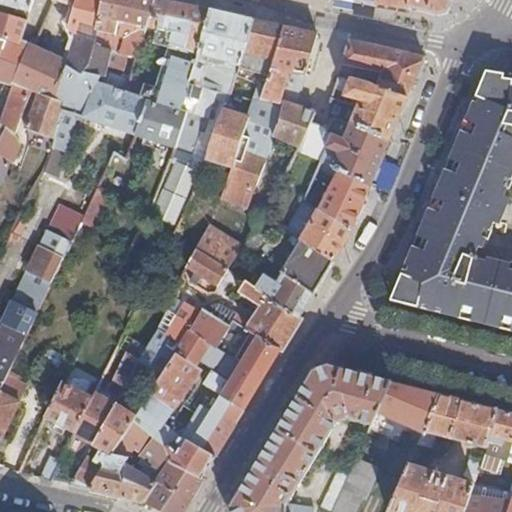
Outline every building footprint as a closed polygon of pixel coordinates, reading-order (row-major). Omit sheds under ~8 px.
[(0,0),(0,3),(29,12),(32,0),(0,0)] [(69,0),(76,3),(68,28),(72,34),(76,36),(66,62),(68,63),(67,67),(81,76),(90,64),(94,46),(103,0),(69,0)] [(125,37),(121,54),(137,59),(145,34),(154,0),(103,0),(94,46),(103,48),(106,33),(125,37)] [(137,76),(132,74),(131,80),(126,95),(147,102),(136,136),(175,149),(182,128),(182,111),(200,51),(210,11),(182,5),(159,0),(154,0),(145,34),(155,38),(153,46),(167,50),(155,92),(135,84),(137,76)] [(409,10),(410,8),(411,0),(376,0),(375,4),(390,7),(409,10)] [(411,0),(410,8),(435,15),(439,16),(449,13),(453,0),(411,0)] [(182,128),(175,149),(172,156),(183,160),(185,153),(191,156),(200,131),(205,132),(217,93),(224,95),(233,65),(239,66),(253,21),(233,16),(210,11),(200,51),(182,111),(182,128)] [(27,22),(26,21),(0,14),(0,80),(13,84),(29,45),(21,41),(27,22)] [(236,76),(266,87),(284,28),(270,25),(253,21),(239,66),(236,76)] [(262,99),(283,105),(296,108),(296,107),(318,35),(302,32),(284,28),(266,87),(262,99)] [(345,61),(342,72),(361,79),(364,76),(365,70),(369,71),(368,76),(380,78),(377,88),(408,101),(425,59),(392,51),(368,46),(351,41),(345,61)] [(14,85),(32,91),(39,94),(25,128),(54,138),(62,112),(64,104),(54,99),(67,67),(68,63),(66,62),(33,47),(33,48),(29,45),(13,84),(14,85)] [(62,112),(71,115),(136,136),(147,102),(126,95),(131,80),(106,74),(111,51),(103,48),(94,46),(90,64),(81,76),(67,67),(54,99),(64,104),(62,112)] [(511,140),(510,140),(503,121),(511,80),(511,77),(499,75),(486,73),(390,301),(400,304),(408,306),(458,318),(475,260),(479,247),(483,249),(486,242),(496,218),(502,220),(508,206),(502,203),(511,178),(511,140)] [(511,80),(503,121),(510,140),(511,140),(511,80)] [(408,101),(377,88),(353,81),(352,82),(345,97),(355,101),(353,106),(332,98),(328,109),(328,117),(342,122),(352,128),(391,142),(400,119),(408,101)] [(0,123),(0,141),(6,129),(15,133),(15,132),(32,91),(14,85),(9,96),(12,97),(1,124),(0,123)] [(271,148),(275,137),(279,128),(280,125),(283,105),(262,99),(255,120),(232,112),(224,110),(208,159),(208,160),(234,168),(243,138),(271,148)] [(280,125),(279,128),(275,137),(299,148),(311,122),(315,113),(296,107),(296,108),(283,105),(280,125)] [(47,164),(43,173),(58,177),(71,133),(66,132),(71,115),(62,112),(54,138),(47,164)] [(325,128),(328,130),(347,137),(345,142),(326,135),(325,139),(327,145),(329,145),(327,149),(340,155),(334,169),(371,188),(381,166),(391,142),(352,128),(342,122),(328,117),(325,117),(325,127),(325,128)] [(325,128),(325,127),(311,122),(299,148),(298,152),(322,162),(327,149),(329,145),(327,145),(325,139),(326,135),(328,130),(325,128)] [(21,145),(15,132),(15,133),(6,129),(0,141),(0,154),(14,161),(21,145)] [(172,156),(175,149),(136,136),(132,146),(171,159),(172,156)] [(229,192),(224,201),(248,210),(251,201),(253,200),(258,185),(258,184),(272,148),(271,148),(243,138),(234,168),(226,190),(229,192)] [(321,163),(322,164),(334,169),(340,155),(327,149),(322,162),(321,163)] [(126,161),(125,160),(114,153),(97,187),(111,194),(126,161)] [(149,245),(165,254),(208,160),(208,159),(197,154),(171,209),(166,207),(149,245)] [(334,169),(322,164),(307,201),(320,210),(353,231),(363,208),(371,188),(334,169)] [(100,226),(116,196),(111,194),(97,187),(86,210),(85,214),(83,218),(100,226)] [(61,202),(40,245),(64,257),(77,229),(83,218),(85,214),(86,210),(62,199),(61,202)] [(320,210),(300,242),(335,263),(345,246),(353,232),(353,231),(320,210)] [(244,247),(254,254),(273,226),(264,220),(244,247)] [(244,247),(211,226),(197,251),(227,270),(244,247)] [(297,248),(281,273),(284,275),(315,296),(325,280),(335,263),(300,242),(294,238),(291,243),(297,248)] [(0,388),(6,377),(64,257),(40,245),(3,322),(0,320),(0,388)] [(239,278),(255,255),(254,254),(244,247),(227,270),(229,271),(239,278)] [(183,277),(188,280),(209,293),(216,294),(229,271),(227,270),(197,251),(183,277)] [(465,320),(471,321),(488,263),(481,261),(475,260),(458,318),(462,319),(465,320)] [(511,265),(489,260),(488,263),(471,321),(488,326),(511,331),(511,265)] [(284,275),(281,273),(275,282),(277,284),(284,275)] [(277,284),(275,282),(264,276),(256,289),(301,318),(307,309),(315,296),(284,275),(277,284)] [(208,303),(203,310),(230,327),(234,322),(281,351),(280,352),(283,354),(294,335),(303,320),(301,318),(256,289),(246,282),(239,293),(261,307),(250,324),(236,315),(211,301),(208,303)] [(142,363),(163,376),(191,332),(202,314),(201,313),(186,304),(179,315),(171,310),(151,347),(142,363)] [(206,384),(208,386),(244,411),(262,382),(280,352),(281,351),(234,322),(230,327),(203,310),(201,313),(202,314),(191,332),(224,354),(232,359),(237,351),(246,357),(230,384),(213,373),(210,377),(206,384)] [(183,436),(182,439),(215,459),(234,428),(244,411),(208,386),(204,392),(212,398),(208,405),(212,408),(210,411),(186,395),(202,372),(210,377),(213,373),(224,354),(191,332),(163,376),(157,386),(137,419),(134,423),(154,439),(155,440),(177,408),(189,415),(178,433),(183,436)] [(104,398),(96,394),(95,396),(93,399),(75,433),(75,434),(60,464),(52,480),(61,482),(71,485),(88,457),(94,445),(117,406),(124,393),(135,374),(142,363),(128,354),(104,398)] [(157,386),(163,376),(142,363),(135,374),(157,386)] [(349,420),(371,426),(377,413),(391,383),(327,366),(312,372),(307,381),(284,419),(263,453),(238,493),(228,510),(228,511),(313,511),(314,508),(288,504),(336,424),(349,420)] [(0,388),(0,443),(27,387),(6,377),(0,388)] [(93,399),(63,383),(45,418),(75,433),(93,399)] [(423,433),(440,395),(415,389),(391,383),(377,413),(423,433)] [(440,395),(423,433),(418,443),(431,446),(435,434),(486,448),(499,410),(476,404),(440,395)] [(120,472),(125,464),(127,459),(114,455),(134,423),(137,419),(117,406),(94,445),(101,448),(94,460),(88,457),(71,485),(71,486),(80,488),(90,491),(105,467),(120,472)] [(511,413),(499,410),(486,448),(482,460),(480,465),(495,470),(504,441),(509,442),(506,454),(511,454),(511,413)] [(135,450),(142,455),(154,439),(134,423),(114,455),(127,459),(128,460),(135,450)] [(157,483),(140,473),(140,480),(129,500),(142,503),(158,511),(160,511),(186,511),(205,481),(203,479),(172,464),(165,449),(163,447),(155,440),(154,439),(142,455),(141,457),(163,473),(157,483)] [(182,439),(178,441),(176,444),(181,447),(176,454),(168,447),(165,449),(172,464),(203,479),(215,459),(182,439)] [(94,445),(88,457),(94,460),(101,448),(94,445)] [(40,455),(30,450),(19,473),(31,476),(40,455)] [(472,457),(468,467),(479,470),(480,465),(482,460),(472,457)] [(379,469),(357,458),(350,472),(345,482),(332,511),(331,511),(353,511),(360,499),(364,500),(379,469)] [(52,480),(60,464),(50,459),(40,479),(51,481),(52,480)] [(140,480),(140,473),(125,464),(120,472),(105,467),(90,491),(129,500),(140,480)] [(474,484),(408,464),(388,511),(387,511),(465,511),(470,496),(474,484)] [(332,511),(345,482),(350,472),(339,467),(334,476),(321,506),(332,511)] [(465,511),(507,511),(511,501),(470,496),(465,511)]
